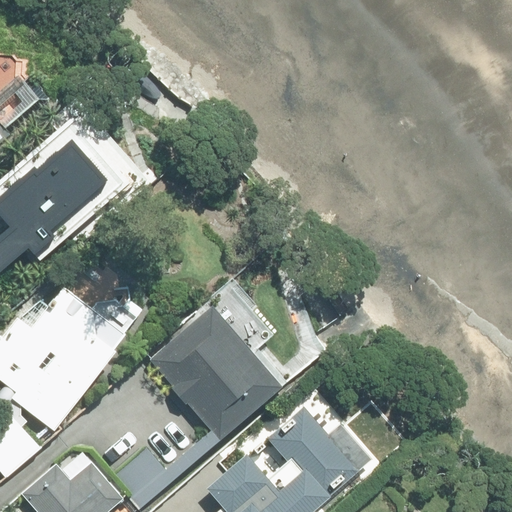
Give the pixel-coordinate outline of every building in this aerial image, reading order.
[(0,145),(12,135),(0,120),(0,145)] [(0,268),(29,244),(40,256),(121,185),(65,121),(0,177),(0,220),(6,227),(0,231),(0,268)] [(129,332),(66,285),(35,327),(17,313),(0,335),(0,380),(59,424),(129,332)] [(287,382),(216,304),(155,360),(227,438),(287,382)] [(303,404),(210,486),(233,511),(315,511),(362,470),(303,404)] [(43,446),(15,416),(0,429),(0,465),(11,477),(43,446)] [(63,468),(58,462),(25,491),(43,511),(106,511),(126,495),(85,449),(63,468)]
